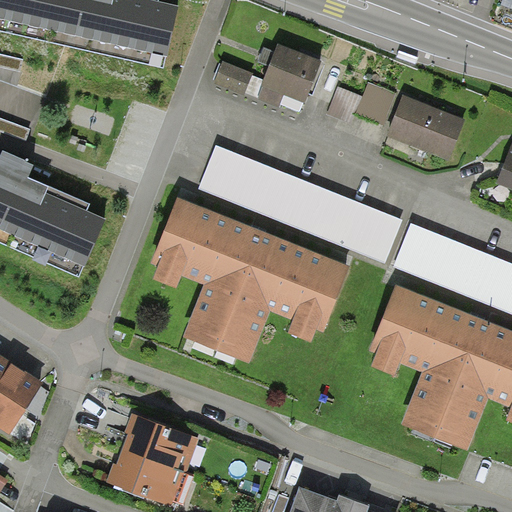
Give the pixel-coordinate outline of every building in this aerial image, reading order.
[(0,0),(0,32),(164,71),(178,10),(158,5),(158,0),(0,0)] [(323,64),(279,45),(273,59),(261,87),(263,88),(259,99),(280,108),(285,97),(305,105),(323,64)] [(22,60),(0,54),(0,66),(20,71),(22,60)] [(254,75),(223,63),(215,83),(246,95),(254,75)] [(396,93),(369,83),(363,97),(356,115),(384,125),(396,93)] [(356,115),(363,97),(338,87),(327,115),(352,125),(356,115)] [(404,97),(388,137),(449,161),(465,121),(404,97)] [(30,131),(0,119),(0,131),(26,141),(30,131)] [(511,146),(497,185),(511,190),(511,146)] [(402,221),(215,147),(198,189),(385,263),(402,221)] [(0,244),(79,280),(105,221),(87,213),(90,207),(29,180),(34,168),(3,154),(0,160),(0,244)] [(260,233),(177,200),(152,265),(160,268),(154,282),(177,291),(182,278),(205,287),(184,340),(250,366),(271,313),(295,323),(290,336),(312,345),(317,331),(324,334),(350,268),(260,233)] [(511,264),(411,224),(394,266),(511,314),(511,264)] [(511,333),(478,320),(394,288),(369,353),(377,356),(371,370),(395,379),(400,366),(422,375),(401,428),(467,453),(488,401),(511,410),(507,423),(511,425),(511,333)] [(0,427),(11,435),(43,384),(0,357),(0,427)] [(126,440),(122,451),(184,474),(186,475),(200,439),(133,414),(125,434),(129,435),(126,440)] [(184,474),(122,451),(120,458),(117,466),(113,465),(105,484),(171,508),(184,474)] [(0,494),(9,480),(0,474),(0,494)] [(336,503),(300,490),(291,511),(368,511),(370,508),(351,502),(339,497),(336,503)]
